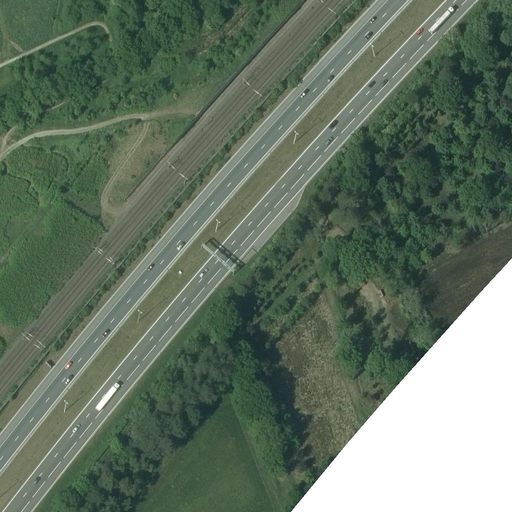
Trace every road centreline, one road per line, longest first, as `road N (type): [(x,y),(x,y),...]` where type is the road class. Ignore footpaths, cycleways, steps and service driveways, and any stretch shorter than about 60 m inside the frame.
road 1 (motorway): [(18,511),(254,225),(459,0)]
road 2 (motorway): [(402,0),(228,192),(0,465)]
